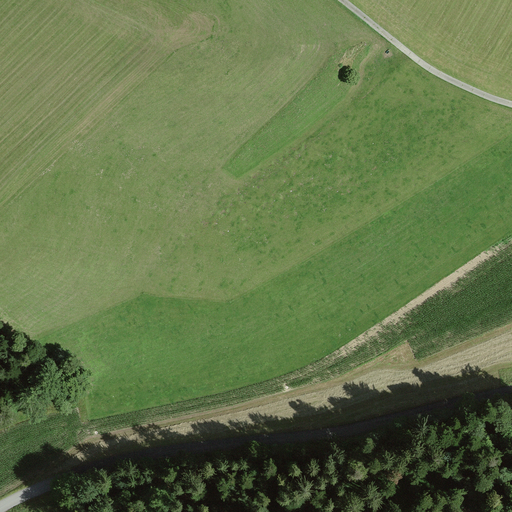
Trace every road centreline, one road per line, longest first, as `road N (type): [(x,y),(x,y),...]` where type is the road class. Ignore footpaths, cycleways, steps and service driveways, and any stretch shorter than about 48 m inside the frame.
road 1 (unclassified): [(0,509),(73,473),(134,457),(308,437),(511,394)]
road 2 (track): [(342,0),(451,82),(511,105)]
